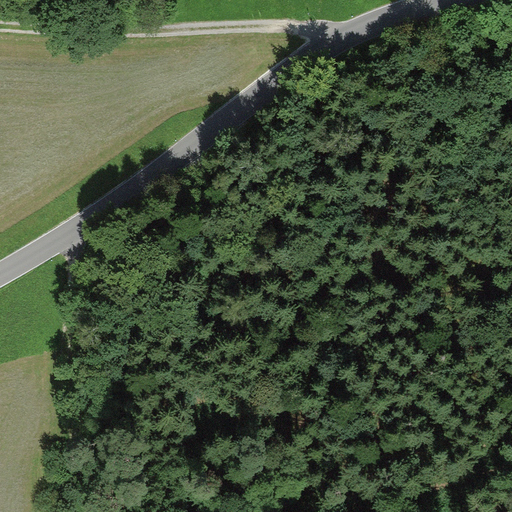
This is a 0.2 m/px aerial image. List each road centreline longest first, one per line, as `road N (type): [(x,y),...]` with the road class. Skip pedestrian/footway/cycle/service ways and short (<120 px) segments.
road 1 (unclassified): [(445,0),(370,25),(318,54),(77,229),(0,274)]
road 2 (track): [(346,37),(301,27),(0,24)]
road 3 (track): [(77,229),(71,396),(114,511)]
